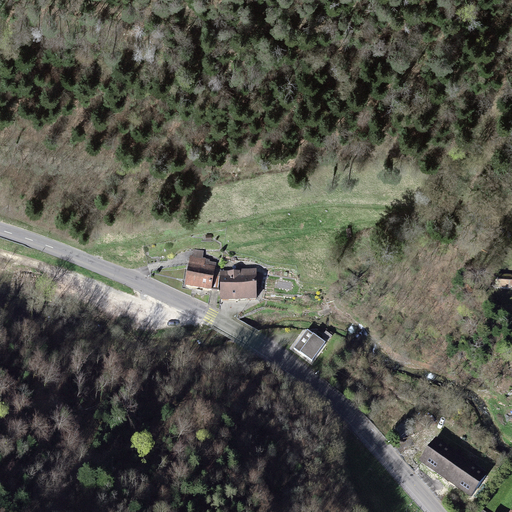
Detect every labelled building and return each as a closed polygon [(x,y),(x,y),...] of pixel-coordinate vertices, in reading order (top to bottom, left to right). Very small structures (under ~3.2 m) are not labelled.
[(187,288),(212,290),(214,263),(188,261),(187,288)] [(255,273),(221,273),(221,300),(256,300),(255,273)] [(511,275),(495,274),(494,287),(510,287),(511,286),(511,275)] [(305,332),(295,348),(313,360),(324,344),(305,332)] [(439,438),(421,465),(469,497),(488,471),(439,438)]
